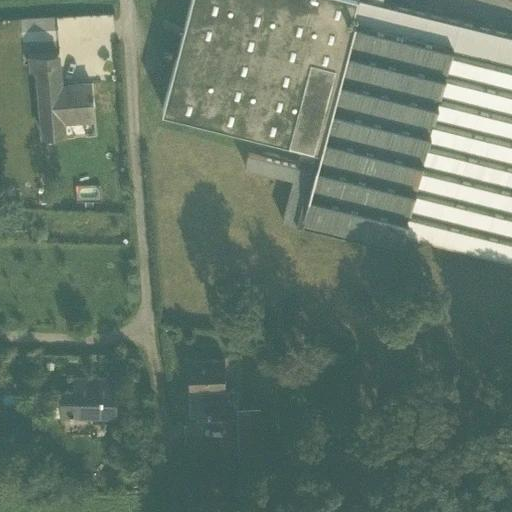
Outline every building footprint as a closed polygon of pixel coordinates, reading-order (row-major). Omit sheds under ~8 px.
[(190,0),(162,109),(317,149),(350,19),(345,17),(346,12),(352,14),(355,0),(190,0)] [(511,34),(381,1),(381,0),(355,0),(352,14),(346,12),(345,17),(350,19),(317,149),(313,161),(300,157),(297,166),(248,154),(244,166),(293,179),(282,220),(400,251),(404,236),(511,264),(511,34)] [(60,86),(58,55),(31,57),(32,71),(38,71),(43,138),(64,136),(63,121),(95,119),(93,98),(92,98),(91,84),(60,86)] [(224,360),(188,361),(189,392),(225,391),(225,390),(225,385),(224,360)] [(116,382),(74,380),(73,392),(61,392),(60,417),(115,419),(116,382)] [(225,391),(189,392),(189,405),(196,405),(197,416),(198,416),(198,414),(207,413),(207,420),(211,420),(211,413),(237,413),(237,389),(225,390),(225,391)] [(260,424),(259,409),(243,409),(243,410),(242,410),(242,419),(236,419),(236,420),(237,420),(237,439),(259,438),(259,424),(260,424)] [(259,438),(237,439),(238,455),(260,454),(259,438)]
